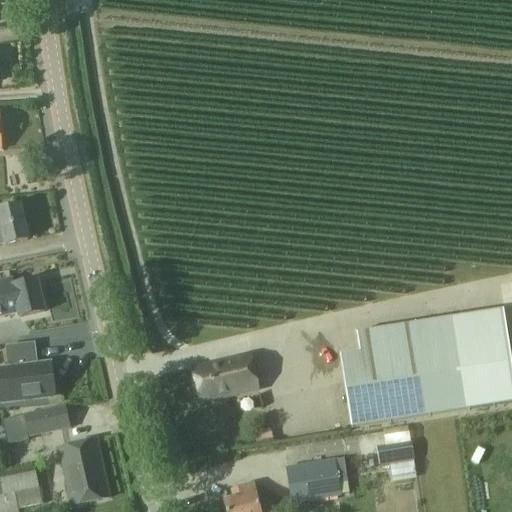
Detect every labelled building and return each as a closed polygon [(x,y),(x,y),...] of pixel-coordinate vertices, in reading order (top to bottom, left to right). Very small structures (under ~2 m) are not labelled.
[(0,246),(28,240),(20,208),(0,213),(0,246)] [(13,287),(12,281),(0,284),(0,318),(18,315),(19,319),(45,313),(37,282),(13,287)] [(340,358),(351,430),(511,406),(511,368),(504,313),(479,317),(482,337),(427,345),(425,331),(418,332),(417,327),(356,336),(359,355),(340,358)] [(0,403),(54,396),(51,367),(37,369),(34,345),(7,349),(10,372),(0,372),(0,403)] [(259,390),(250,357),(192,371),(200,404),(259,390)] [(71,429),(67,408),(25,417),(29,438),(71,429)] [(109,499),(96,443),(59,452),(72,507),(109,499)] [(412,445),(377,450),(380,469),(414,463),(412,445)] [(341,498),(340,489),(335,461),(286,469),(292,506),(341,498)] [(42,505),(39,487),(35,469),(0,475),(0,511),(18,511),(42,505)] [(259,511),(253,485),(240,488),(242,498),(224,502),(226,511),(259,511)]
